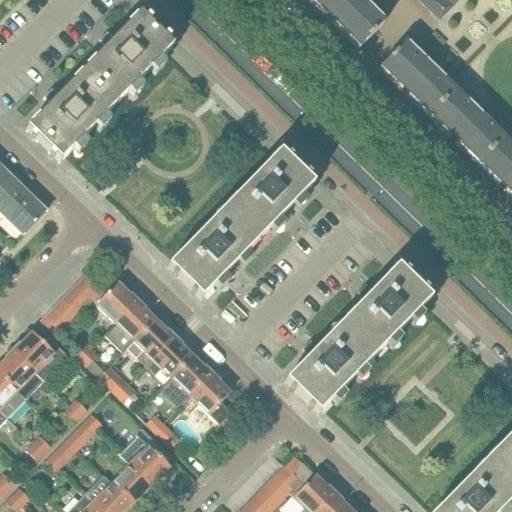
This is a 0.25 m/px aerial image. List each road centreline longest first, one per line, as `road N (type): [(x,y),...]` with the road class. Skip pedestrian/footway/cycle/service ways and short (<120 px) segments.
road 1 (tertiary): [(511,316),(187,0)]
road 2 (residential): [(511,245),(260,0)]
road 3 (residential): [(154,0),(369,211)]
road 4 (residential): [(226,358),(369,211)]
road 5 (residential): [(369,211),(511,350)]
road 6 (residential): [(226,358),(86,222)]
road 7 (residential): [(384,511),(287,417)]
road 8 (residential): [(191,511),(287,417)]
road 9 (residential): [(0,313),(86,222)]
